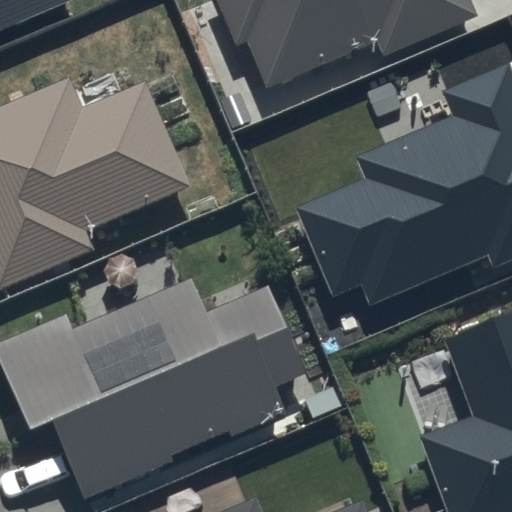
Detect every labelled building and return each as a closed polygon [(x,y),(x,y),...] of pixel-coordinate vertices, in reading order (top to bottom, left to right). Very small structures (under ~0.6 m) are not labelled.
[(0,0),(0,15),(35,0),(0,0)] [(217,0),(232,33),(243,28),(264,78),(367,33),(374,51),(473,9),(469,0),(217,0)] [(359,172),(291,200),(327,288),(355,277),(363,297),(481,249),(486,262),(511,250),(511,66),(506,53),(434,83),(446,112),(350,151),(359,172)] [(63,69),(0,94),(0,276),(87,240),(79,221),(185,177),(140,69),(75,96),(63,69)] [(60,305),(0,331),(0,363),(22,415),(43,406),(79,488),(167,450),(165,445),(222,421),(224,427),(282,402),(271,376),(298,365),(262,279),(199,306),(183,269),(66,319),(60,305)] [(511,304),(439,332),(468,407),(417,426),(449,511),(495,511),(511,506),(511,304)] [(259,511),(249,488),(191,511),(363,511),(356,494),(313,511),(259,511)]
